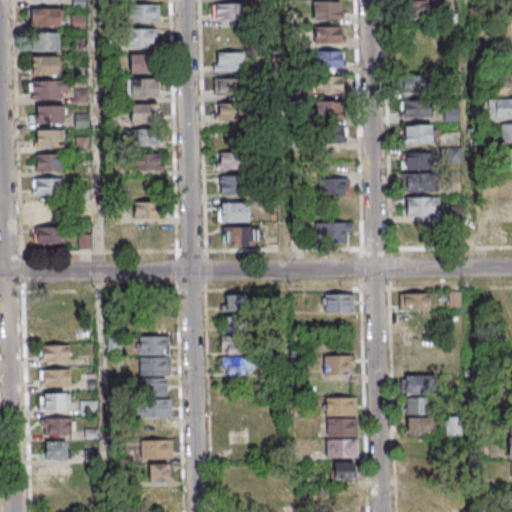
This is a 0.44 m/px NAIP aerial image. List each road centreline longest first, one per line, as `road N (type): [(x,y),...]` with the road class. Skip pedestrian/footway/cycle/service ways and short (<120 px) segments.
road 1 (residential): [(384,511),(369,0)]
road 2 (residential): [(199,511),(186,0)]
road 3 (residential): [(511,267),(0,274)]
road 4 (residential): [(15,511),(0,20)]
